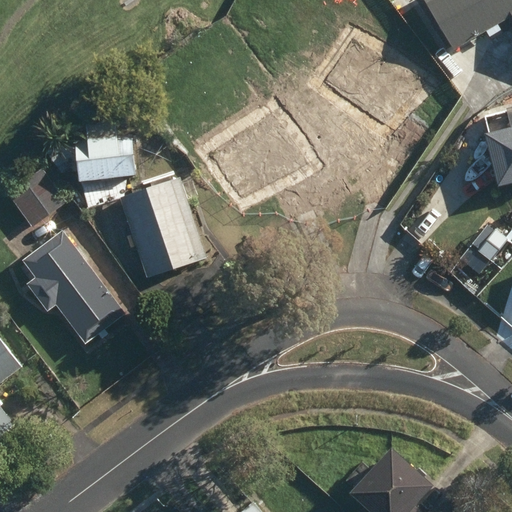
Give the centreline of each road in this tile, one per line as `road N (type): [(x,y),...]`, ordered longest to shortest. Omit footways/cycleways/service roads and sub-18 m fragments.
road 1 (residential): [(207,402),(300,322),(353,312),(399,315),(457,349),(511,417)]
road 2 (residential): [(511,419),(394,376),(288,378),(207,402)]
road 3 (residential): [(64,511),(207,402)]
